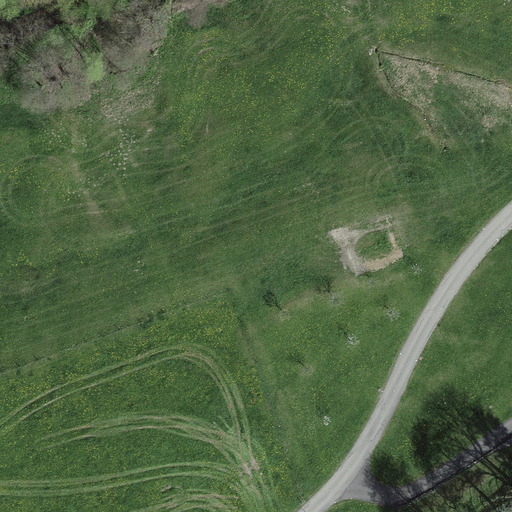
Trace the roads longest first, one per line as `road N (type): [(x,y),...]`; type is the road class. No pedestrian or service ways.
road 1 (residential): [(511,215),(448,282),(341,477)]
road 2 (residential): [(341,477),(398,497),(511,428)]
